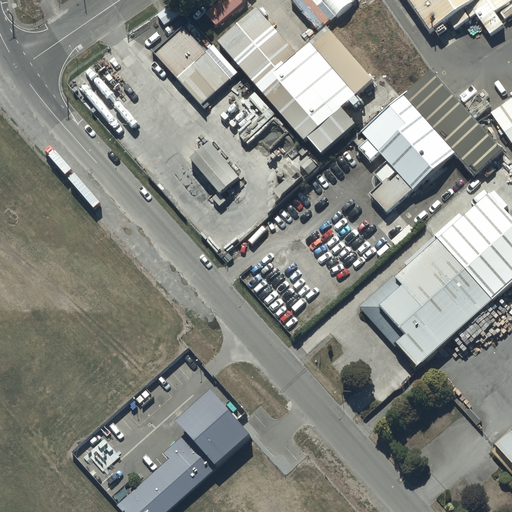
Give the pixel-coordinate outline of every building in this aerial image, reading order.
[(291,48),(249,0),(246,0),(210,32),(297,131),(368,69),(324,19),(291,48)] [(411,0),(433,34),(475,7),(485,23),(511,5),(511,2),(510,0),(411,0)] [(231,82),(185,30),(154,55),(205,112),(211,107),(207,103),(231,82)] [(499,146),(424,60),(355,120),(407,180),(450,143),(473,169),(499,146)] [(511,87),(488,102),(511,138),(511,87)] [(240,182),(209,146),(190,163),(222,199),(240,182)] [(511,171),(500,157),(474,181),(491,200),(502,213),(511,203),(511,171)] [(487,291),(433,232),(357,301),(411,360),(487,291)] [(239,420),(212,391),(177,423),(187,434),(165,454),(171,460),(119,507),(123,511),(169,511),(254,436),(239,420)] [(511,420),(492,438),(511,460),(511,420)]
